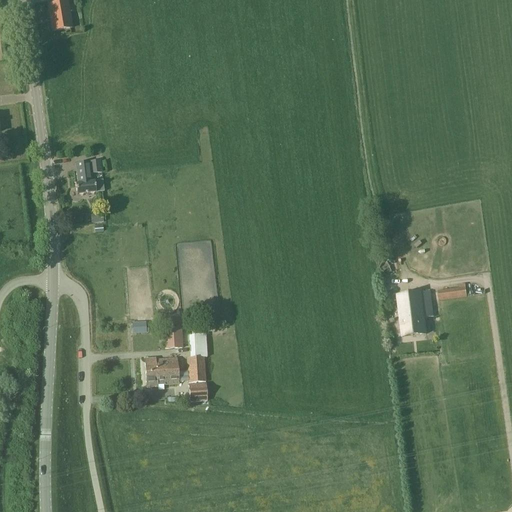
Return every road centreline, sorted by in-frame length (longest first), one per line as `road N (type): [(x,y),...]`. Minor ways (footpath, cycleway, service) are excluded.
road 1 (tertiary): [(52,282),(52,225),(22,0)]
road 2 (unclassified): [(52,282),(76,293),(82,308),(86,432),(101,511)]
road 3 (tertiary): [(45,511),(52,282)]
road 4 (track): [(351,0),(365,123)]
